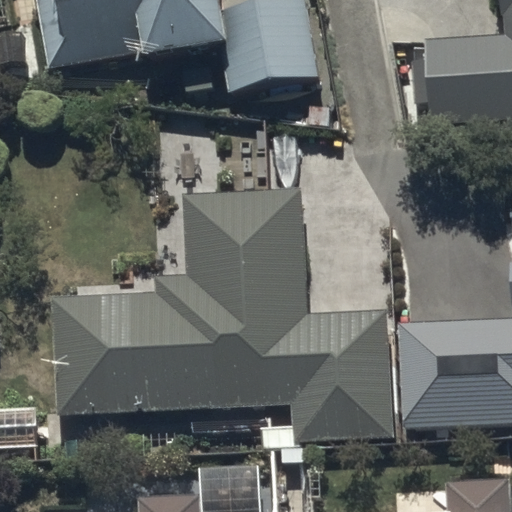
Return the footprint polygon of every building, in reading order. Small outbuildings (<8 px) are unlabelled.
[(41,0),(52,66),(228,37),(236,88),(324,73),(311,0),(267,0),(235,6),(233,0),(41,0)] [(511,0),(504,0),(506,31),(432,34),(437,128),(511,124),(511,0)] [(57,292),(60,412),(295,404),(296,443),(397,439),(392,309),(312,312),(308,190),(183,194),(185,271),(158,272),(159,288),(57,292)] [(511,317),(407,319),(408,428),(511,426),(511,317)] [(144,511),(511,511),(511,477),(451,479),(451,511),(266,511),(265,465),(202,467),(203,493),(144,495),(144,511)]
